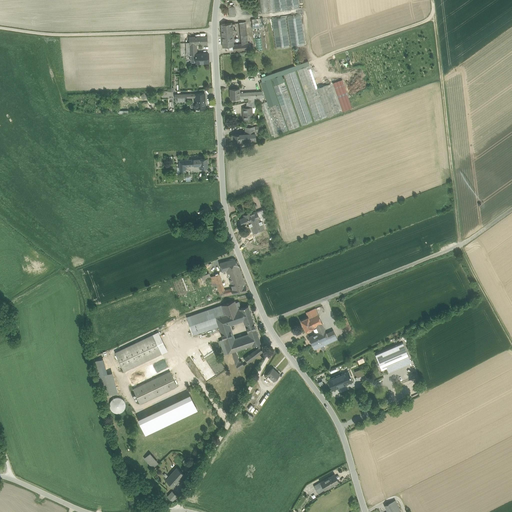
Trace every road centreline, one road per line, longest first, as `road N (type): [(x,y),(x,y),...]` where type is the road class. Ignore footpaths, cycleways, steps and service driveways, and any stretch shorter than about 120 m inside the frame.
road 1 (track): [(431,0),(459,245),(511,341)]
road 2 (unclassified): [(268,323),(224,207),(216,0)]
road 3 (unclassified): [(511,209),(459,245),(268,323)]
road 4 (track): [(213,31),(0,27)]
road 5 (unclassified): [(278,341),(334,417),(365,511)]
road 6 (unclassified): [(278,341),(179,507)]
road 7 (track): [(112,350),(188,312),(256,294)]
road 8 (track): [(433,19),(319,57)]
